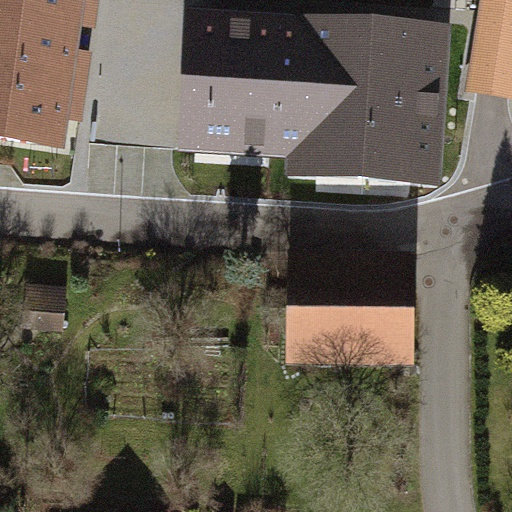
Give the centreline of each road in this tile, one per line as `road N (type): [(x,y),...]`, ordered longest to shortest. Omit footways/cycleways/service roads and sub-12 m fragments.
road 1 (residential): [(460,228),(383,234),(0,217)]
road 2 (residential): [(460,228),(456,382),(466,511)]
